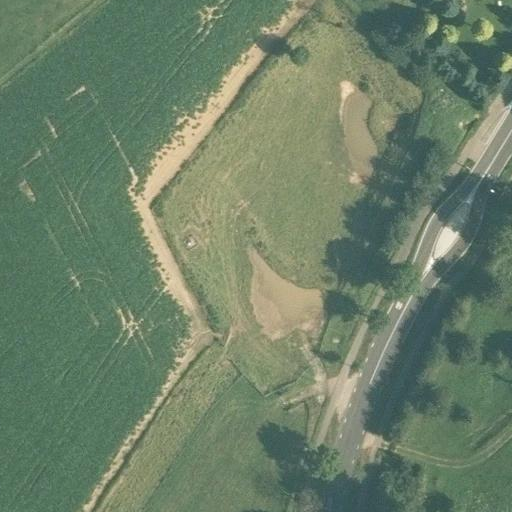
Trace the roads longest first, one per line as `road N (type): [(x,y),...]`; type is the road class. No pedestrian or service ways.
road 1 (secondary): [(325,511),(360,405),(404,309)]
road 2 (secondary): [(500,148),(438,217),(404,309)]
road 3 (secondary): [(404,309),(466,238),(500,148)]
